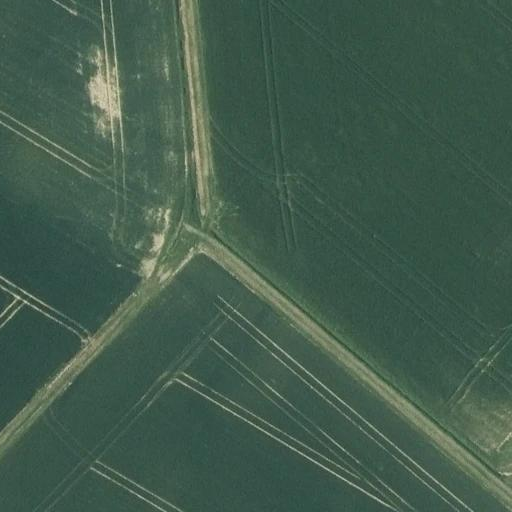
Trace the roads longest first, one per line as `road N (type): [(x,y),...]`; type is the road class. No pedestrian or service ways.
road 1 (track): [(511,500),(201,237)]
road 2 (track): [(0,445),(201,237)]
road 3 (track): [(188,0),(208,210),(201,237)]
